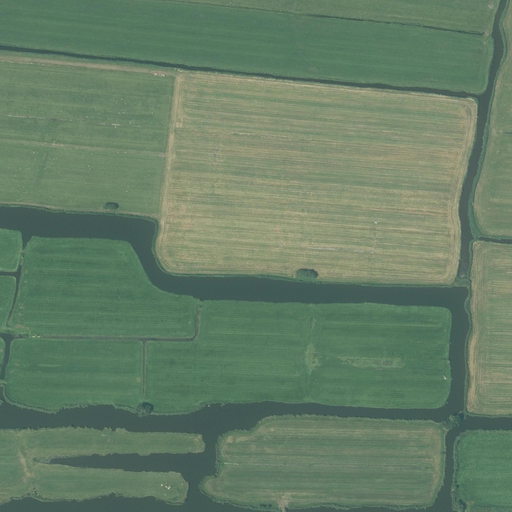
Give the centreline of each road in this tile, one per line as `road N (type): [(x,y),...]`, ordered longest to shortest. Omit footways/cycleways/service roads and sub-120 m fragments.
road 1 (track): [(177,74),(459,102),(472,117),(445,284),(165,269),(157,249),(171,157)]
road 2 (track): [(0,141),(171,157),(177,74),(0,57)]
road 3 (track): [(162,216),(0,202)]
